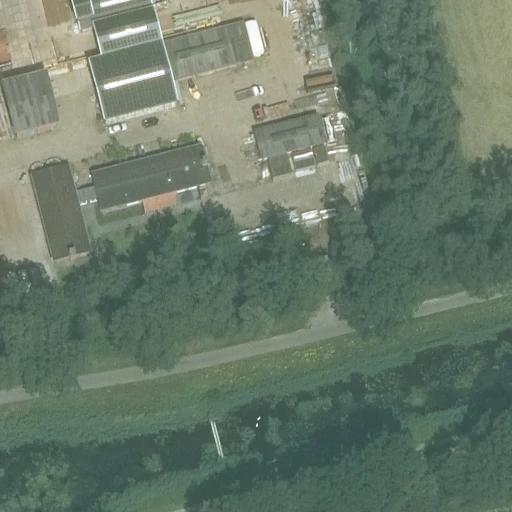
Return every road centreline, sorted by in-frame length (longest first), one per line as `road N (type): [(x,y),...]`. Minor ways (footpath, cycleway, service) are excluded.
road 1 (unclassified): [(511,286),(163,371),(0,399)]
road 2 (unclassified): [(245,511),(511,444)]
